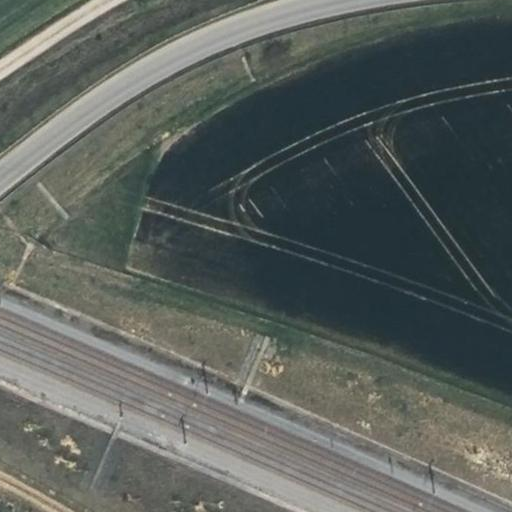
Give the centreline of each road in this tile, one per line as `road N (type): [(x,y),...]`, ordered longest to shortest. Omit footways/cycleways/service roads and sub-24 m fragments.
road 1 (unclassified): [(0,179),(81,115),(178,55),(279,13),(337,0)]
road 2 (track): [(124,0),(0,78)]
